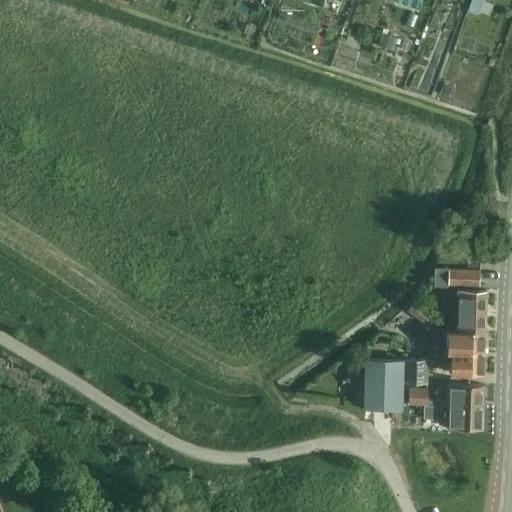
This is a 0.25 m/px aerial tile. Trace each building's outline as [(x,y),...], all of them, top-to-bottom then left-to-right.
[(471,0),(468,9),(479,13),(483,0),(471,0)] [(282,2),(282,18),(301,18),(301,2),(282,2)] [(381,33),(378,44),(393,49),(397,38),(381,33)] [(445,84),(441,93),(449,95),(452,87),(445,84)] [(431,258),(431,273),(443,272),(442,257),(431,258)] [(479,285),(479,270),(448,269),(448,284),(479,285)] [(458,289),(457,331),(484,332),(485,290),(458,289)] [(413,302),(407,310),(424,322),(429,315),(413,302)] [(447,331),(446,351),(462,351),(462,352),(484,353),(484,332),(457,331),(447,331)] [(443,358),(433,357),(433,364),(450,364),(450,373),(483,374),(484,353),(462,352),(462,351),(446,351),(443,351),(443,358)] [(401,408),(402,358),(364,357),(363,389),(363,401),(363,407),(401,408)] [(425,382),(426,359),(404,358),(403,381),(425,382)] [(426,399),(426,403),(426,405),(438,405),(438,404),(442,404),(442,405),(447,405),(482,406),(483,384),(448,384),(447,399),(426,399)] [(408,386),(408,402),(426,403),(426,399),(427,386),(408,386)] [(355,389),(355,401),(363,401),(363,389),(355,389)] [(447,427),(481,428),(482,406),(442,405),(442,404),(438,404),(438,405),(426,405),(424,405),(424,417),(447,417),(447,427)]
